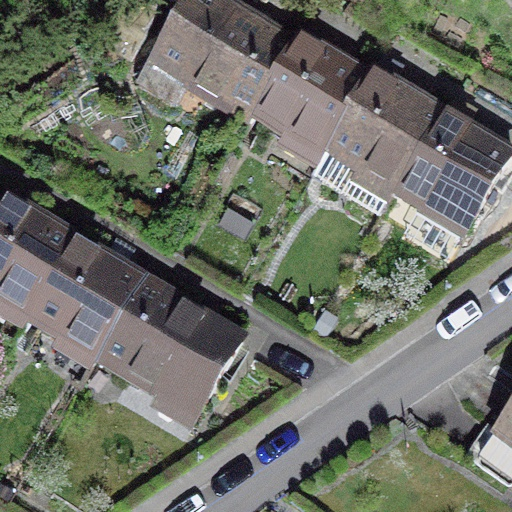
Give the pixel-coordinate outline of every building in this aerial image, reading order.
[(246,135),(249,129),(298,43),(248,15),(220,0),(187,0),(143,77),(246,135)] [(315,178),(322,167),(373,80),(337,59),(302,38),(298,43),(249,129),(279,147),(274,154),(315,178)] [(389,213),(393,205),(444,115),(415,98),(374,74),(373,80),(322,167),(331,172),(353,184),(349,191),(389,213)] [(461,256),(511,164),(511,156),(476,134),(444,115),(393,205),(423,221),(417,233),(461,256)] [(24,330),(53,347),(104,259),(57,231),(7,203),(3,209),(0,213),(0,327),(19,339),(24,330)] [(117,398),(121,390),(172,300),(139,280),(104,259),(53,347),(51,352),(59,357),(81,369),(77,375),(117,398)] [(189,441),(244,343),(206,320),(172,300),(121,390),(151,406),(146,417),(189,441)] [(511,412),(498,433),(490,427),(468,458),(511,489),(511,412)]
